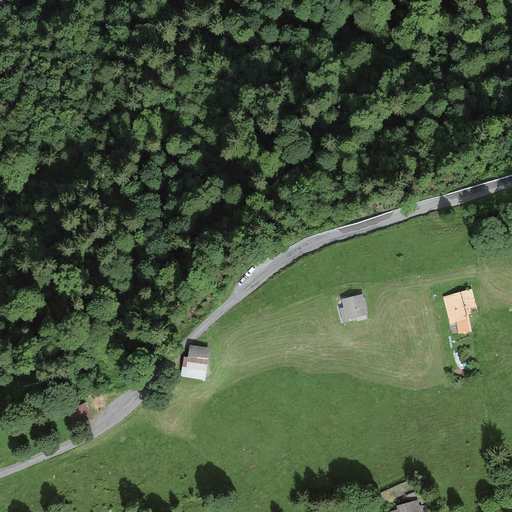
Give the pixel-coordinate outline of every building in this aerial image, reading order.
[(458,319),(460,326),(468,325),(466,315),(474,313),(469,293),(445,300),(451,321),(458,319)] [(345,302),(347,309),(342,310),(344,318),(357,314),(358,319),(366,318),(361,298),(345,302)] [(191,347),(190,357),(206,359),(207,350),(191,347)] [(183,374),(203,378),(206,359),(190,357),(190,358),(186,358),(183,374)] [(399,508),(400,511),(419,511),(417,503),(399,508)]
